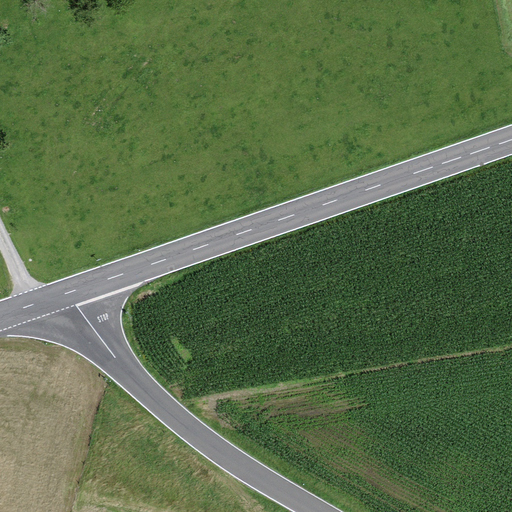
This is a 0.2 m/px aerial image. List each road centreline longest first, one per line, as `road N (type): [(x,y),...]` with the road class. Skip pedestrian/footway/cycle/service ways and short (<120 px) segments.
road 1 (tertiary): [(511,139),(69,292)]
road 2 (tertiary): [(69,292),(158,403),(308,511)]
